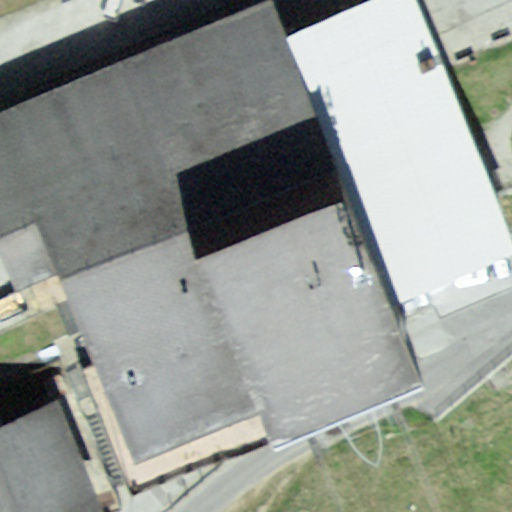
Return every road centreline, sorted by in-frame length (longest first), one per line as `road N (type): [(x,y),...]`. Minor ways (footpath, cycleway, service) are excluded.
road 1 (residential): [(197,511),(258,458),(429,382),(511,319)]
road 2 (residential): [(0,90),(224,0)]
